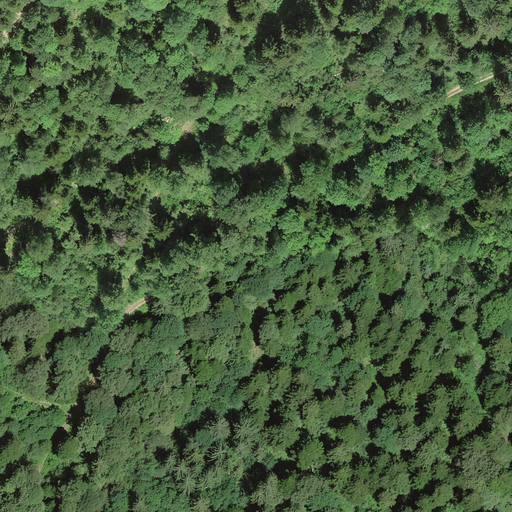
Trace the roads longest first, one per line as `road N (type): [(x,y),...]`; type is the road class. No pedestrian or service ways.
road 1 (track): [(511,53),(278,196),(219,255),(132,309),(106,338),(70,426)]
road 2 (track): [(0,254),(74,193),(195,122),(296,0)]
